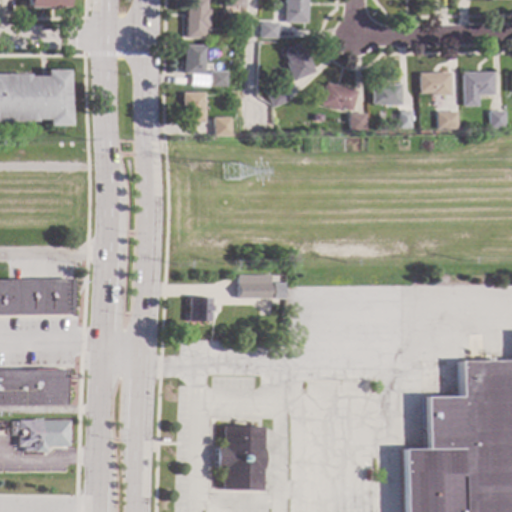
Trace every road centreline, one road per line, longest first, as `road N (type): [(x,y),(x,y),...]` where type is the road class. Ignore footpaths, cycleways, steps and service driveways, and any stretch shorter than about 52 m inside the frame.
road 1 (secondary): [(135,360),(140,0)]
road 2 (secondary): [(99,35),(97,192)]
road 3 (residential): [(511,33),(355,36)]
road 4 (secondary): [(97,192),(94,341)]
road 5 (secondary): [(94,341),(92,462)]
